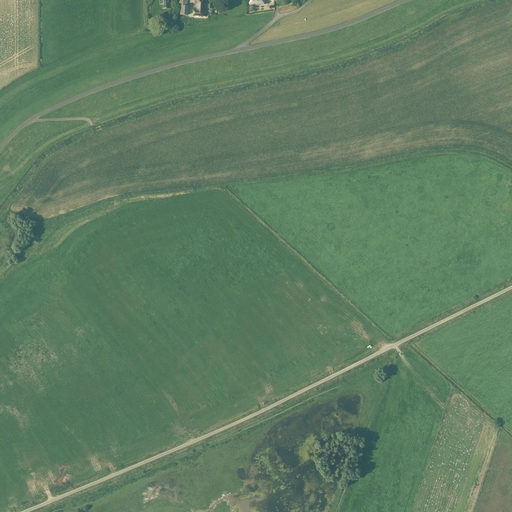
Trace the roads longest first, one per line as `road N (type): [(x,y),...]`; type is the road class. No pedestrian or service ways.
road 1 (unclassified): [(25,511),(249,417),(511,287)]
road 2 (unclassified): [(403,0),(304,36),(136,76),(39,114),(0,148)]
